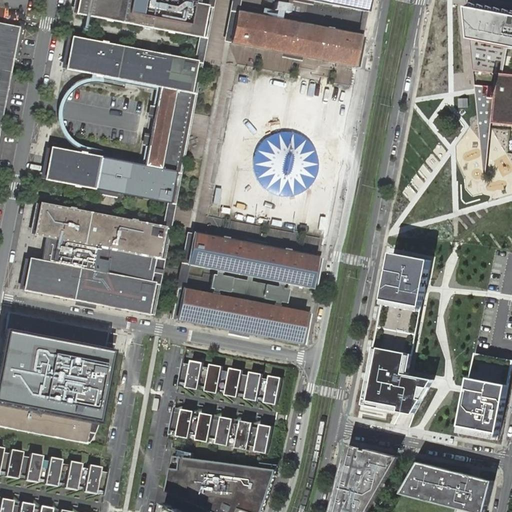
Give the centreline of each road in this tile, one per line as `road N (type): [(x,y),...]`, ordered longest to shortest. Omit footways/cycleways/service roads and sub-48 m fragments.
road 1 (residential): [(333,425),(420,0)]
road 2 (residential): [(385,0),(316,360)]
road 3 (residential): [(316,360),(0,299)]
road 4 (residential): [(51,0),(0,272)]
road 5 (residential): [(333,425),(511,462)]
road 6 (residential): [(316,360),(282,511)]
